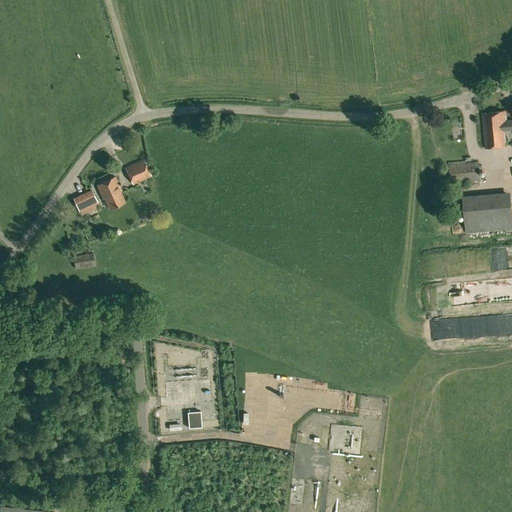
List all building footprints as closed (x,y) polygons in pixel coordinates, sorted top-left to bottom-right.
[(482,112),(485,148),(506,146),(505,130),(511,129),(511,119),(507,120),(506,110),(482,112)] [(125,168),(133,185),(151,176),(144,159),(125,168)] [(451,183),(480,179),(478,162),(463,163),(463,161),(443,163),(444,171),(449,170),(451,183)] [(106,197),(110,207),(124,201),(119,191),(121,190),(115,177),(97,185),(104,198),(106,197)] [(80,210),(82,214),(97,207),(95,204),(98,202),(92,189),(73,197),(79,211),(80,210)] [(463,196),(466,232),(511,228),(511,211),(510,191),(463,196)] [(74,256),(75,268),(95,265),(93,253),(74,256)] [(483,303),(483,305),(492,305),(492,285),(472,284),(471,297),(478,297),(478,303),(483,303)] [(202,373),(203,387),(214,387),(213,373),(202,373)] [(208,402),(204,402),(204,408),(215,407),(213,388),(207,388),(208,402)] [(188,412),(189,427),(202,426),(201,411),(188,412)] [(300,503),(316,503),(316,499),(320,499),(321,482),(300,482),(300,503)]
